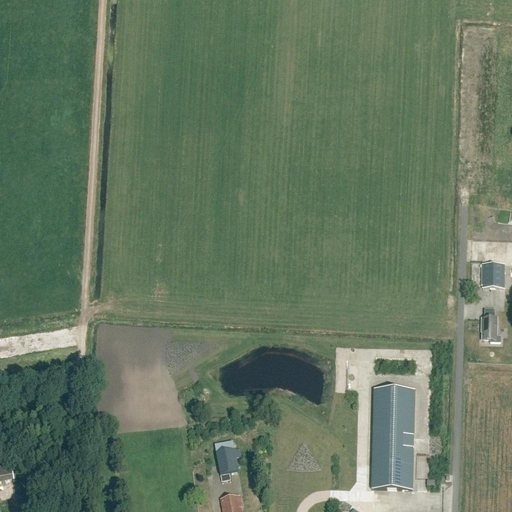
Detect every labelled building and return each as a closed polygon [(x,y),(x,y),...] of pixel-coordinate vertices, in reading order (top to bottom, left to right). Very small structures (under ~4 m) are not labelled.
[(505,290),(505,266),(483,266),(482,287),(483,287),(483,290),(505,290)] [(482,320),(482,334),(483,334),(483,342),(491,342),(491,345),(501,345),(501,338),(497,338),(498,321),(495,320),(495,311),(485,311),(485,320),(482,320)] [(413,492),(415,392),(375,391),(372,491),(413,492)] [(237,462),(234,443),(215,447),(218,465),(237,462)] [(223,511),(241,511),(241,509),(242,509),(240,497),(221,501),(223,511)]
